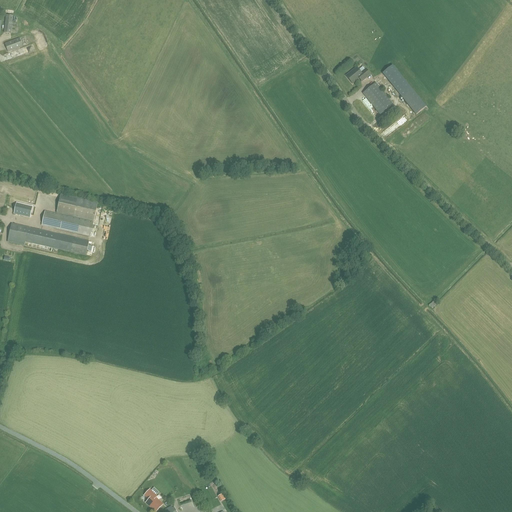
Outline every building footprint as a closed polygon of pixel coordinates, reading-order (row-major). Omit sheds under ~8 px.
[(6,15),(4,33),(11,34),(14,16),(6,15)] [(19,38),(5,43),(8,52),(23,46),(19,38)] [(357,67),(346,76),(353,84),(359,78),(362,81),(370,74),(366,69),(361,73),(357,67)] [(395,68),(385,76),(413,110),(423,101),(395,68)] [(376,83),(363,93),(380,115),(393,105),(376,83)] [(98,202),(61,194),(57,213),(93,221),(98,202)] [(33,207),(17,203),(14,214),(30,218),(33,207)] [(42,226),(90,237),(93,222),(45,212),(42,226)] [(54,249),(86,256),(89,241),(12,224),(8,242),(53,252),(54,249)] [(149,499),(146,503),(156,511),(163,505),(155,497),(159,492),(154,488),(151,491),(150,490),(146,494),(148,497),(147,498),(149,499)]
